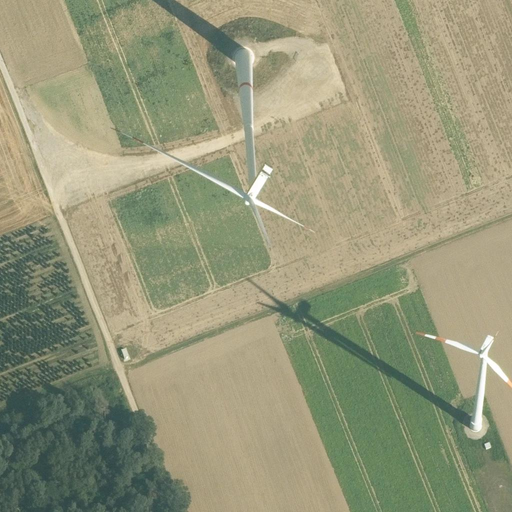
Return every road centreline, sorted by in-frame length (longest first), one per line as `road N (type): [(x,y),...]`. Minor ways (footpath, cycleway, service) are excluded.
road 1 (track): [(0,53),(175,511)]
road 2 (track): [(120,373),(511,218)]
road 3 (track): [(56,194),(329,86)]
road 4 (track): [(0,409),(116,362)]
